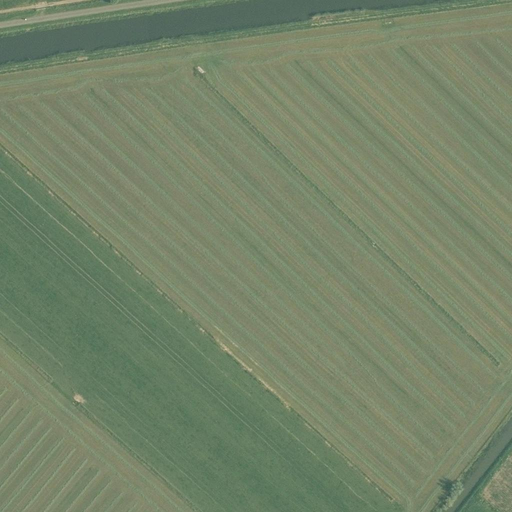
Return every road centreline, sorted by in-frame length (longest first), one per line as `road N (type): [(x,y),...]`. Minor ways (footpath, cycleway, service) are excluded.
road 1 (track): [(0,70),(507,0)]
road 2 (unclassified): [(0,25),(165,0)]
